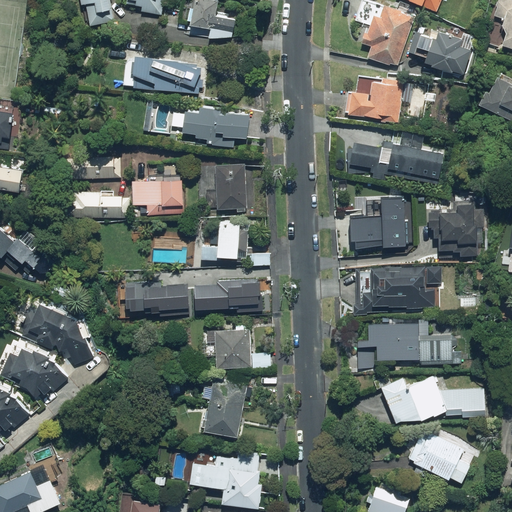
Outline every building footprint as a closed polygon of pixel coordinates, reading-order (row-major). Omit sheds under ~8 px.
[(82,0),(89,23),(120,15),(115,0),(82,0)] [(123,0),(123,5),(167,10),(168,0),(123,0)] [(224,12),(225,0),(195,0),(192,34),(240,40),(243,14),(224,12)] [(378,0),(362,0),(356,21),(368,24),(362,41),(375,45),(371,59),(400,68),(417,12),(378,0)] [(511,0),(503,0),(498,14),(510,18),(502,37),(511,40),(511,0)] [(441,35),(420,27),(410,52),(463,72),(477,35),(446,24),(441,35)] [(136,51),(133,85),(206,92),(208,57),(136,51)] [(511,75),(503,72),(488,102),(511,114),(511,75)] [(376,93),(353,91),(351,114),(401,118),(405,79),(378,76),(376,93)] [(0,109),(2,98),(0,97),(0,139),(13,140),(16,111),(0,109)] [(190,99),(185,130),(257,141),(262,110),(190,99)] [(357,137),(352,157),(354,169),(373,167),(443,181),(449,147),(425,143),(428,130),(401,125),(398,139),(385,136),(384,142),(357,137)] [(79,154),(79,178),(126,178),(126,153),(79,154)] [(0,162),(0,192),(33,194),(34,164),(0,162)] [(220,165),(224,207),(250,205),(246,163),(220,165)] [(140,175),(141,217),(189,217),(189,175),(140,175)] [(81,191),(80,217),(127,219),(128,193),(81,191)] [(386,211),(354,212),(356,247),(409,245),(407,192),(385,193),(386,211)] [(440,235),(440,255),(478,254),(478,240),(486,239),(485,196),(455,196),(455,204),(429,205),(430,221),(434,221),(435,235),(440,235)] [(254,246),(256,217),(227,216),(226,242),(206,240),(205,259),(276,263),(277,247),(254,246)] [(19,235),(0,220),(0,245),(10,254),(15,248),(48,272),(62,253),(26,225),(19,235)] [(439,285),(445,285),(445,263),(376,263),(376,290),(365,290),(365,297),(356,297),(356,307),(439,307),(439,285)] [(196,280),(197,305),(237,303),(238,310),(267,309),(266,293),(262,293),(261,278),(239,279),(239,275),(218,276),(218,279),(196,280)] [(126,279),(127,307),(163,305),(163,312),(192,310),(190,281),(165,283),(165,277),(126,279)] [(92,318),(38,297),(27,324),(44,331),(42,336),(74,350),(76,362),(100,357),(92,318)] [(455,357),(455,361),(465,361),(465,350),(456,350),(456,343),(461,343),(461,334),(456,334),(456,332),(423,332),(423,317),(373,316),(373,336),(362,335),(361,367),(381,367),(381,356),(397,357),(397,368),(415,368),(415,355),(425,355),(425,362),(444,362),(444,357),(455,357)] [(209,350),(209,369),(275,371),(275,350),(255,349),(256,325),(247,325),(247,321),(239,321),(239,326),(207,325),(206,350),(209,350)] [(12,347),(2,369),(25,379),(23,383),(42,392),(46,383),(53,391),(71,374),(55,355),(56,351),(42,345),(40,349),(28,344),(24,353),(12,347)] [(394,380),(391,373),(382,377),(405,426),(446,410),(467,412),(466,415),(488,416),(487,385),(442,386),(436,373),(412,384),(408,374),(394,380)] [(217,382),(208,380),(206,394),(214,395),(211,414),(207,413),(206,423),(209,423),(208,427),(243,432),(249,393),(254,393),(256,380),(218,375),(217,382)] [(0,429),(7,433),(33,414),(36,404),(20,398),(22,392),(0,384),(0,429)] [(454,473),(467,480),(476,463),(462,456),(467,447),(426,426),(411,456),(452,477),(454,473)] [(260,468),(261,450),(241,449),(240,455),(217,454),(217,461),(197,460),(196,480),(228,483),(227,499),(264,504),(266,482),(262,481),(263,468),(260,468)] [(41,481),(36,468),(0,484),(0,503),(3,511),(38,511),(38,510),(66,497),(56,474),(41,481)] [(408,511),(414,497),(380,483),(370,506),(384,511),(408,511)] [(165,511),(167,497),(138,495),(136,511),(165,511)]
